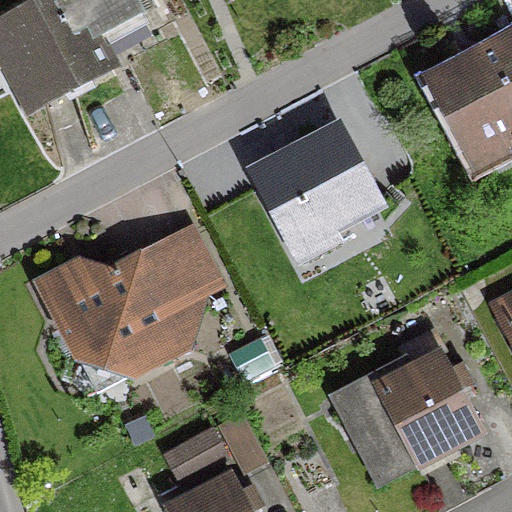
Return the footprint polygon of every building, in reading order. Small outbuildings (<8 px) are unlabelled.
[(38,0),(0,20),(0,32),(39,105),(106,69),(85,30),(98,23),(103,32),(137,14),(129,0),(38,0)] [(511,36),(423,83),(461,155),(511,128),(511,36)] [(333,133),(253,175),(291,248),(371,206),(333,133)] [(70,267),(34,286),(73,361),(127,378),(178,351),(159,315),(214,286),(186,233),(81,288),(70,267)] [(511,314),(496,323),(511,353),(511,314)] [(377,482),(474,432),(437,358),(407,373),(400,360),(367,377),(374,391),(339,409),(377,482)] [(239,415),(213,428),(239,477),(264,464),(239,415)] [(207,434),(185,445),(199,472),(221,460),(207,434)] [(244,511),(227,480),(165,511),(244,511)]
